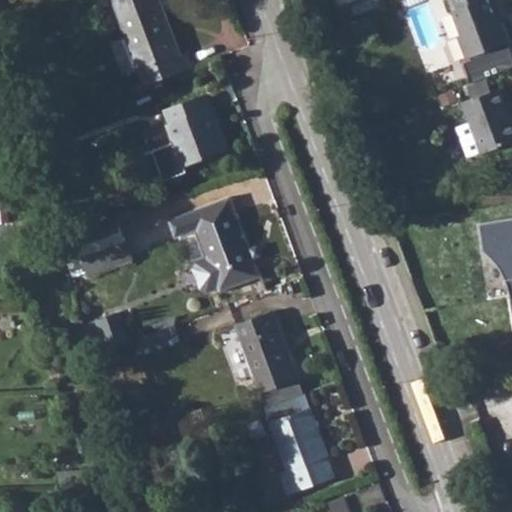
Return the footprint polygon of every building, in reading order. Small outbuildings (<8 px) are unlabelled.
[(141,71),(146,85),(192,67),(187,53),(182,54),(161,0),(114,0),(128,37),(112,43),(125,77),(141,71)] [(455,0),(459,8),(453,10),(463,35),(459,36),(468,58),(472,57),(474,60),(467,63),(473,83),(487,77),(511,68),(511,49),(511,46),(494,52),(493,49),(511,42),(504,22),(498,24),(489,0),(455,0)] [(468,85),(474,98),(492,92),(487,77),(473,83),(468,85)] [(474,98),(464,102),(472,122),(483,151),(483,153),(511,142),(511,113),(502,88),(492,92),(474,98)] [(186,166),(231,149),(215,107),(212,108),(207,94),(166,109),(171,123),(169,124),(176,143),(155,151),(165,180),(188,172),(186,166)] [(483,151),(472,122),(458,127),(469,157),(483,151)] [(252,248),(232,196),(169,219),(176,237),(183,234),(198,229),(209,257),(196,262),(193,268),(201,290),(208,293),(219,288),(220,292),(263,276),(256,259),(252,248)] [(511,216),(481,222),(485,251),(497,261),(505,274),(510,289),(511,295),(511,301),(511,216)] [(62,242),(72,271),(86,267),(82,256),(126,240),(120,221),(62,242)] [(198,229),(183,234),(194,263),(196,262),(209,257),(198,229)] [(82,256),(86,267),(89,275),(133,259),(126,240),(82,256)] [(259,245),(252,248),(256,259),(263,256),(259,245)] [(237,324),(250,358),(263,393),(300,379),(275,310),(237,324)] [(122,311),(85,324),(95,353),(132,340),(122,311)] [(175,324),(138,338),(144,354),(181,340),(175,324)] [(300,379),(263,393),(268,407),(305,393),(300,379)] [(329,456),(305,393),(268,407),(273,421),(271,422),(289,470),(282,473),(289,494),(335,477),(327,457),(329,456)] [(89,470),(58,472),(59,489),(94,487),(89,470)]
